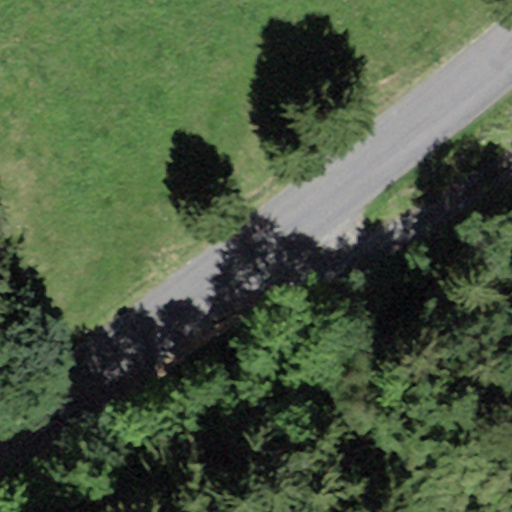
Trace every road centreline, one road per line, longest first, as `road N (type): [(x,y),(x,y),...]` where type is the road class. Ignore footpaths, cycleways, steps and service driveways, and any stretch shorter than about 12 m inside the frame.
road 1 (tertiary): [(511,53),(285,241),(0,453)]
road 2 (track): [(285,241),(346,259),(511,157)]
